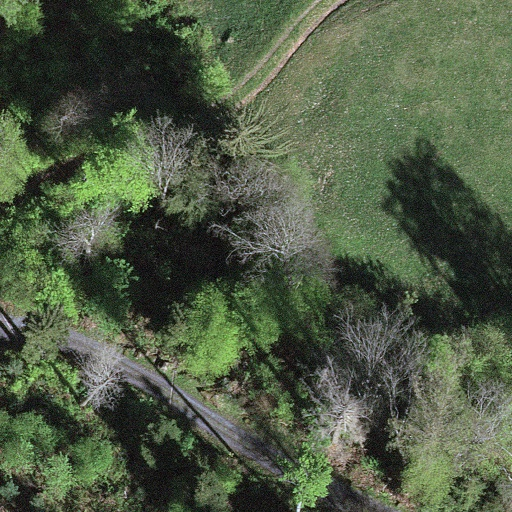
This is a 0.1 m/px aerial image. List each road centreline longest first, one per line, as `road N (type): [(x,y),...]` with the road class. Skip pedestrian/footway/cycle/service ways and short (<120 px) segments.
road 1 (track): [(0,328),(95,360),(372,511)]
road 2 (track): [(0,204),(251,84),(329,0)]
